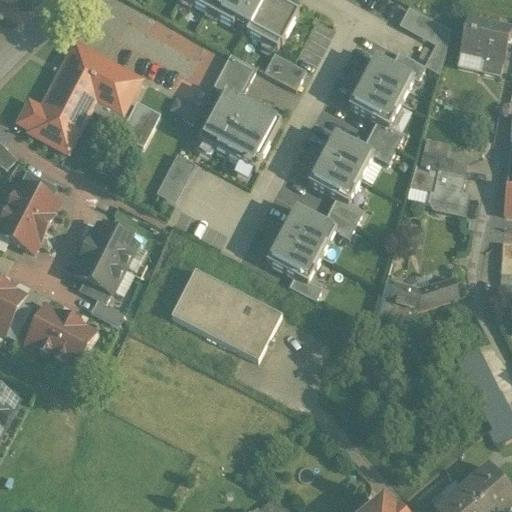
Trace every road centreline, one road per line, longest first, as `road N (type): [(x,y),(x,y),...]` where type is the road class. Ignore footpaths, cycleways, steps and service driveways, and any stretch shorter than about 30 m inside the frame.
road 1 (residential): [(353,20),(247,219),(195,192)]
road 2 (residential): [(0,126),(29,159),(85,197),(50,273)]
